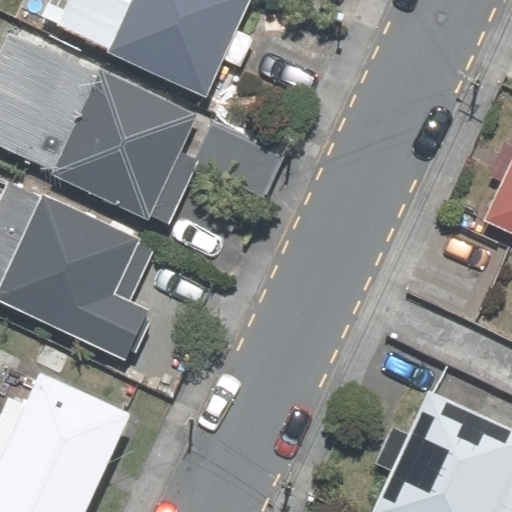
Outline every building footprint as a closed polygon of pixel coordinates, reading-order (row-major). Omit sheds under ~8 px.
[(239,0),(41,0),(33,21),(198,94),(239,0)] [(184,117),(0,34),(0,150),(141,213),(184,117)] [(511,140),(509,139),(492,173),(505,179),(487,219),(511,230),(511,140)] [(133,245),(0,186),(0,308),(127,365),(150,314),(111,296),(133,245)] [(73,511),(114,417),(17,376),(0,415),(0,511),(73,511)] [(511,511),(511,424),(434,388),(413,430),(395,423),(377,463),(394,470),(374,511),(511,511)]
